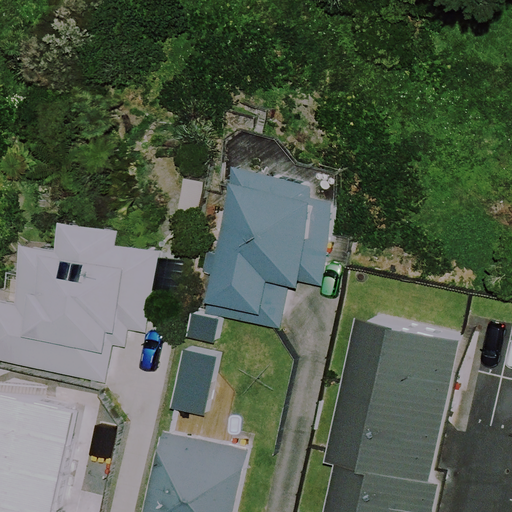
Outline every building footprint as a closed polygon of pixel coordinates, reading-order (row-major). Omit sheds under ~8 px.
[(353,188),(256,167),(224,312),(284,325),(295,275),(332,283),(353,188)] [(135,224),(85,213),(78,245),(46,238),(32,306),(0,299),(0,354),(115,378),(126,322),(156,328),(172,248),(132,240),(135,224)] [(471,333),(375,314),(346,460),(351,461),(340,511),(450,511),(457,480),(443,477),(471,333)] [(227,335),(198,329),(182,405),(211,411),(227,335)] [(92,405),(1,384),(0,386),(0,511),(62,511),(71,472),(76,473),(92,405)] [(153,511),(245,511),(260,451),(173,430),(153,511)]
